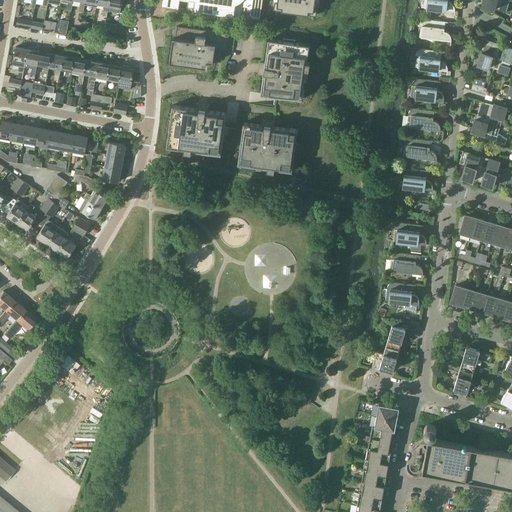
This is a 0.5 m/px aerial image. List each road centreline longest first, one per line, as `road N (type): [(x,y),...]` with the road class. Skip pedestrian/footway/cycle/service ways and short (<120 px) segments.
road 1 (residential): [(72,294),(127,200),(146,131)]
road 2 (residential): [(448,189),(470,10)]
road 3 (residential): [(146,131),(0,102)]
road 4 (residential): [(148,56),(6,31)]
road 5 (residential): [(431,319),(448,189)]
road 6 (residential): [(0,395),(72,294)]
road 7 (residential): [(391,511),(421,395)]
